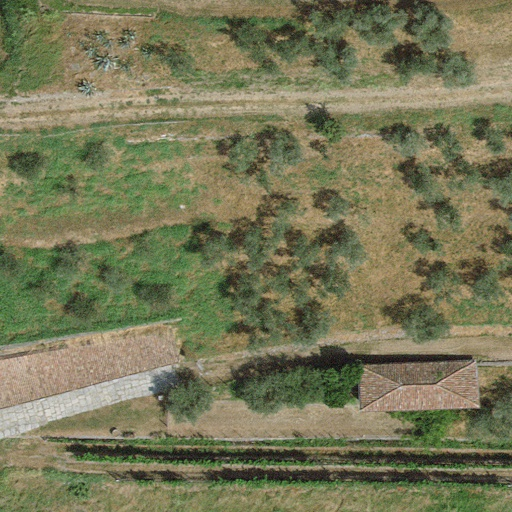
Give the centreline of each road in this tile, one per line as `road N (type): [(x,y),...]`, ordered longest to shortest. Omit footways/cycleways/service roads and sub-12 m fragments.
road 1 (track): [(511,35),(359,43),(26,33),(7,0)]
road 2 (track): [(511,98),(367,116),(0,125)]
